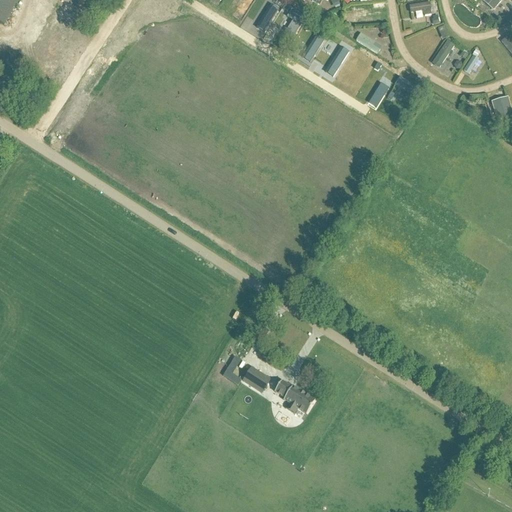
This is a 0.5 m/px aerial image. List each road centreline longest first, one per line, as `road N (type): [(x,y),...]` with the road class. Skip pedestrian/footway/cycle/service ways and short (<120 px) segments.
road 1 (unclassified): [(511,452),(0,122)]
road 2 (track): [(511,81),(478,93),(454,91),(408,62),(388,0)]
road 3 (track): [(29,141),(122,0)]
